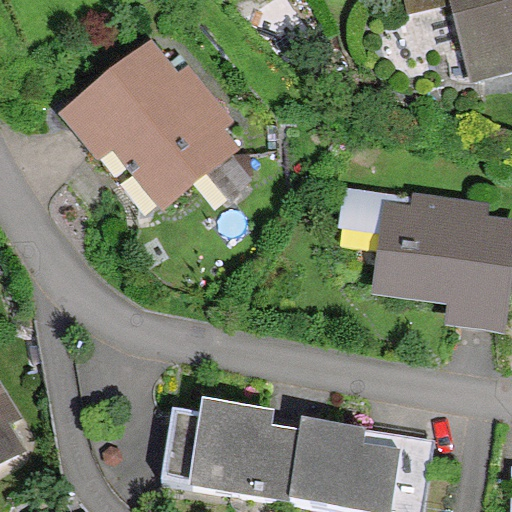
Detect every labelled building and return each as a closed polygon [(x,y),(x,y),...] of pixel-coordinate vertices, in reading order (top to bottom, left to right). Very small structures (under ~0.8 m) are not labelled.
[(511,0),(404,0),(409,19),(451,8),(473,93),(511,82),(511,0)] [(172,83),(147,51),(56,121),(95,172),(110,161),(148,211),(228,150),(216,134),(227,125),(185,72),(172,83)] [(482,209),(380,199),(370,305),(443,312),(441,332),(497,337),(507,229),(480,226),(482,209)] [(0,473),(29,456),(12,429),(24,421),(0,382),(0,473)] [(274,414),(201,404),(189,491),(290,505),(299,435),(272,432),(274,414)] [(301,424),(299,435),(290,505),(342,511),(388,511),(397,454),(363,450),(366,433),(301,424)] [(422,511),(432,442),(366,433),(363,450),(397,454),(388,511),(422,511)]
